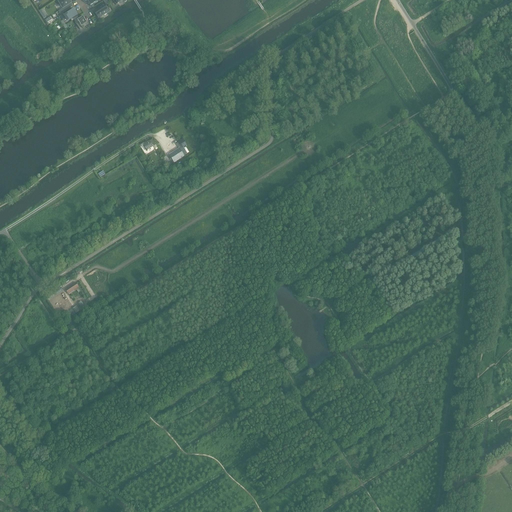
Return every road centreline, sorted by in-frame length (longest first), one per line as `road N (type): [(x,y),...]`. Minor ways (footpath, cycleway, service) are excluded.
road 1 (unknown): [(438,511),(475,297),(473,237),(453,151),(374,24),(381,0)]
road 2 (unknown): [(381,36),(165,189),(146,191),(59,242),(45,236),(12,258)]
